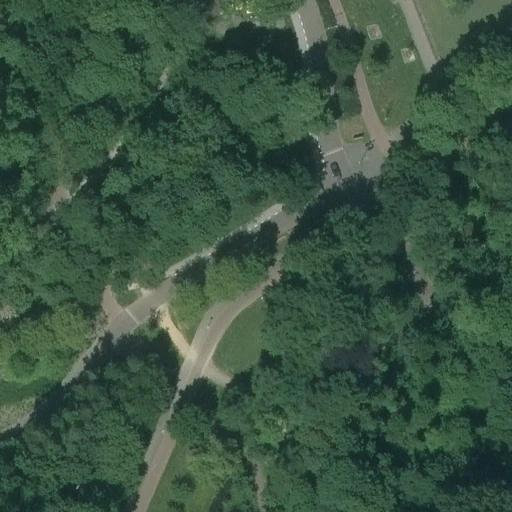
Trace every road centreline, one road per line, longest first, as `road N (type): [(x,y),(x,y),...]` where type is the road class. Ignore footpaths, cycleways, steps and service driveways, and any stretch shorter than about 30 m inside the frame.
road 1 (unclassified): [(303,0),(327,135),(409,262),(511,499)]
road 2 (unknown): [(325,511),(285,428),(232,387),(317,312),(511,199)]
road 3 (unknown): [(34,0),(79,108),(102,208),(148,304),(199,364),(232,387)]
